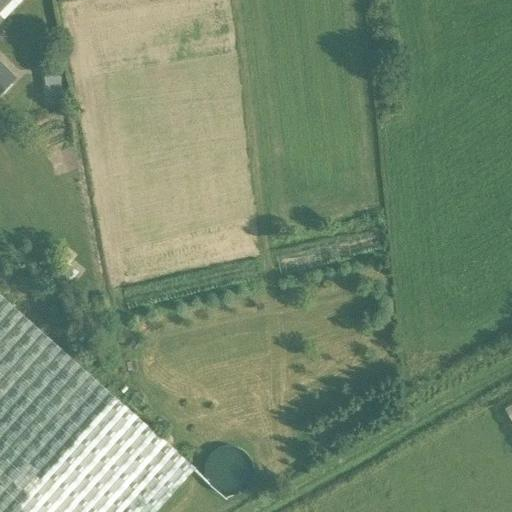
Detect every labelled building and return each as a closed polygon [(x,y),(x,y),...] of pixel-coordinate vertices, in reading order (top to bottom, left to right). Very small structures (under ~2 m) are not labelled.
[(0,0),(0,9),(8,0),(0,0)] [(0,91),(14,77),(0,63),(0,91)] [(44,93),(62,89),(58,70),(40,73),(44,93)] [(45,272),(64,288),(78,271),(59,255),(45,272)] [(0,293),(0,511),(154,511),(195,467),(0,293)] [(240,492),(243,490),(247,487),(249,483),(251,479),(253,475),(253,471),(253,466),(252,462),(250,458),(247,454),(244,451),(240,449),(236,447),(232,446),(228,446),(223,446),(219,447),(215,449),(212,452),(209,455),(207,459),(205,463),(204,467),(204,472),(205,476),(206,480),(208,484),(211,488),(215,490),(218,492),(223,494),(227,495),(231,494),(236,494),(240,492)]
